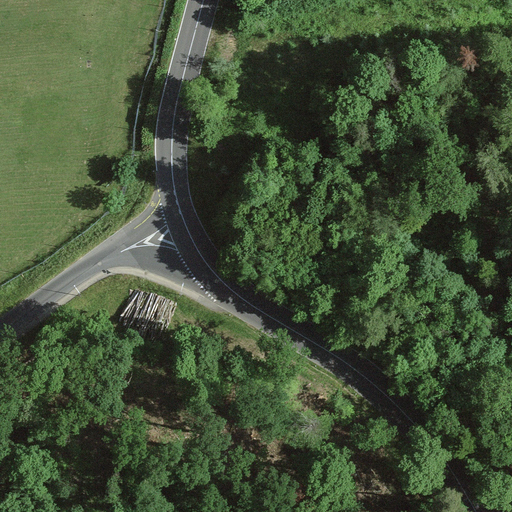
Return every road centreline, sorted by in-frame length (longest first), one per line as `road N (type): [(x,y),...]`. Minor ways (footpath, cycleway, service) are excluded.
road 1 (tertiary): [(477,511),(410,417),(358,368),(218,278),(185,226)]
road 2 (tertiary): [(185,226),(175,202),(172,139),(202,0)]
road 3 (tertiary): [(0,333),(108,260),(185,226)]
